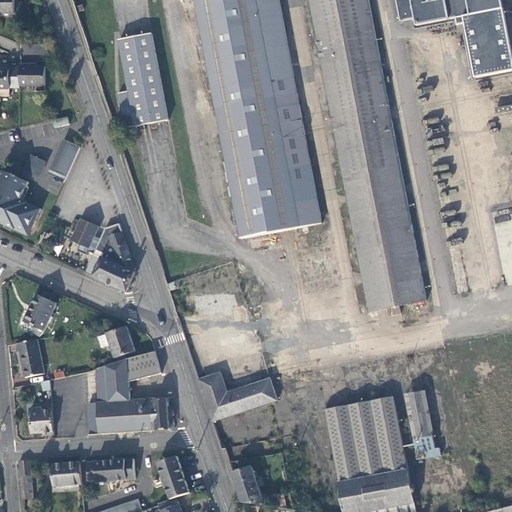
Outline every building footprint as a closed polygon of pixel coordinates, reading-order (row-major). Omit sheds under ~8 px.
[(15,0),(0,0),(0,13),(24,14),(19,1),(16,1),(15,0)] [(197,0),(244,238),(323,223),(278,0),(197,0)] [(309,0),(370,312),(389,308),(401,306),(427,300),(395,134),(368,0),(309,0)] [(397,0),(402,23),(416,20),(417,27),(505,10),(502,0),(397,0)] [(152,33),(119,39),(128,93),(118,95),(125,128),(168,121),(152,33)] [(31,65),(20,65),(20,86),(45,86),(45,67),(37,67),(31,67),(31,65)] [(10,70),(0,70),(0,89),(10,89),(10,70)] [(69,118),(54,121),(55,128),(70,125),(69,118)] [(66,179),(80,148),(68,142),(56,170),(59,171),(57,175),(66,179)] [(31,156),(25,170),(37,176),(43,162),(31,156)] [(37,220),(41,210),(26,203),(21,200),(29,183),(4,172),(0,180),(0,219),(1,220),(0,222),(16,230),(17,228),(28,233),(34,219),(37,220)] [(58,215),(52,213),(48,220),(55,223),(58,215)] [(128,292),(137,273),(120,224),(106,229),(101,239),(95,237),(99,227),(82,219),(72,241),(81,245),(79,251),(87,255),(89,251),(94,254),(86,271),(94,275),(94,277),(128,292)] [(45,330),(54,303),(33,296),(28,310),(24,323),(45,330)] [(402,314),(401,306),(389,308),(391,316),(402,314)] [(111,344),(117,364),(137,358),(127,329),(103,337),(105,345),(111,344)] [(44,374),(38,342),(17,347),(18,353),(21,353),(23,363),(26,378),(44,374)] [(129,385),(160,373),(154,352),(137,358),(117,364),(97,371),(99,406),(88,407),(91,437),(170,432),(168,401),(130,404),(129,385)] [(223,372),(200,380),(214,422),(278,400),(270,377),(229,392),(223,372)] [(49,380),(41,381),(42,391),(51,389),(49,380)] [(407,395),(416,440),(433,436),(434,436),(425,391),(407,395)] [(327,411),(347,511),(417,511),(394,397),(327,411)] [(32,435),(54,433),(52,411),(42,412),(42,409),(30,410),(32,435)] [(222,428),(216,430),(223,449),(226,448),(228,448),(222,428)] [(415,440),(419,460),(441,455),(440,447),(435,448),(433,436),(416,440),(415,440)] [(159,465),(171,501),(190,495),(177,458),(159,465)] [(33,501),(31,462),(20,463),(21,485),(23,502),(33,501)] [(135,481),(134,462),(88,466),(89,485),(135,481)] [(46,489),(82,487),(80,465),(44,468),(45,480),(43,480),(43,483),(46,483),(46,489)] [(253,468),(234,473),(239,488),(244,502),(265,506),(253,468)] [(272,496),(273,507),(287,509),(287,508),(285,494),(272,496)] [(141,511),(137,501),(104,511),(141,511)]
